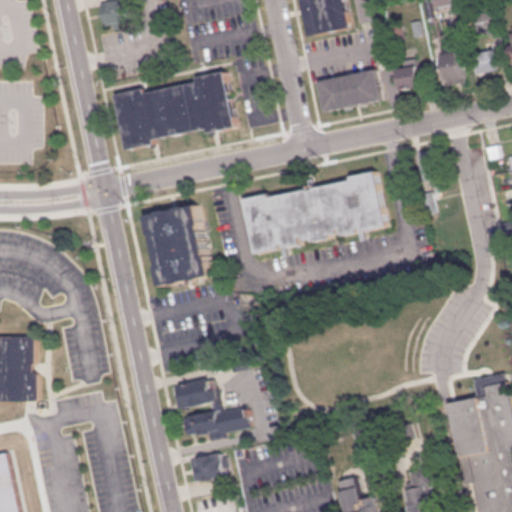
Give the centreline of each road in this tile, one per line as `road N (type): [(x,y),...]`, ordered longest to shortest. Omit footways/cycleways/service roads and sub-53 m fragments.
road 1 (tertiary): [(103,186),(172,511)]
road 2 (residential): [(511,102),(306,145)]
road 3 (residential): [(306,145),(103,186)]
road 4 (tertiary): [(66,0),(103,186)]
road 5 (residential): [(306,145),(276,0)]
